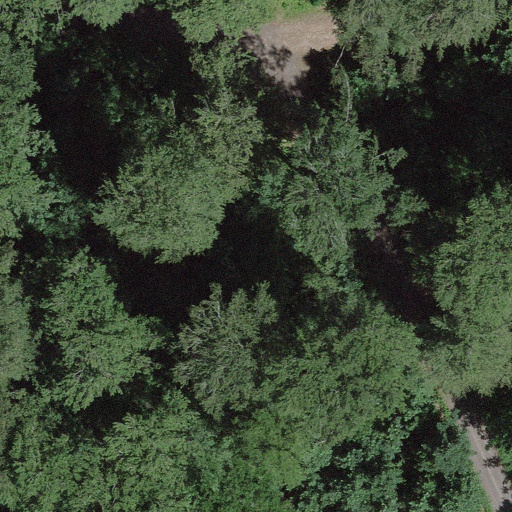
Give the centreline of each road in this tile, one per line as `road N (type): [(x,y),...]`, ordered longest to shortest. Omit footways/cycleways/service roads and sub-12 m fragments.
road 1 (track): [(247,49),(362,203),(504,511)]
road 2 (track): [(247,49),(511,45)]
road 3 (track): [(46,0),(247,49)]
